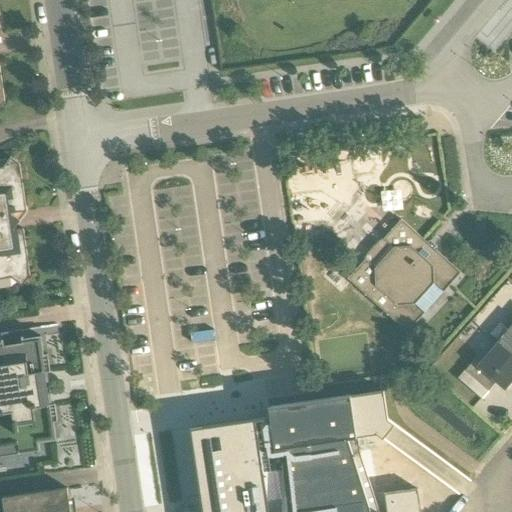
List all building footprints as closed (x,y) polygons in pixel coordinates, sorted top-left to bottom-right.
[(18,164),(9,158),(1,168),(0,168),(0,286),(16,284),(21,287),(28,276),(22,230),(13,230),(19,222),(10,214),(24,212),(25,212),(18,164)] [(365,260),(346,280),(407,334),(461,274),(432,249),(401,220),(383,240),(382,239),(379,242),(374,245),(369,250),(366,254),(364,258),(365,260)] [(496,343),(511,358),(511,317),(507,322),(511,325),(496,343)] [(471,324),(457,339),(469,350),(483,335),(471,324)] [(0,395),(48,389),(48,387),(43,383),(39,384),(38,374),(50,372),(47,355),(44,355),(41,337),(21,340),(21,343),(4,346),(3,342),(2,342),(0,342),(0,395)] [(503,392),(511,381),(511,358),(496,343),(492,339),(456,379),(480,401),(494,384),(503,392)] [(48,389),(0,395),(0,457),(40,452),(39,444),(56,441),(53,423),(57,422),(54,405),(54,404),(42,405),(41,396),(45,395),(48,390),(48,389)] [(190,427),(202,511),(419,511),(416,490),(383,495),(385,511),(369,511),(369,508),(346,439),(375,435),(381,440),(393,425),(386,420),(382,392),(267,408),(270,415),(190,427)] [(68,511),(65,490),(1,499),(3,511),(68,511)]
